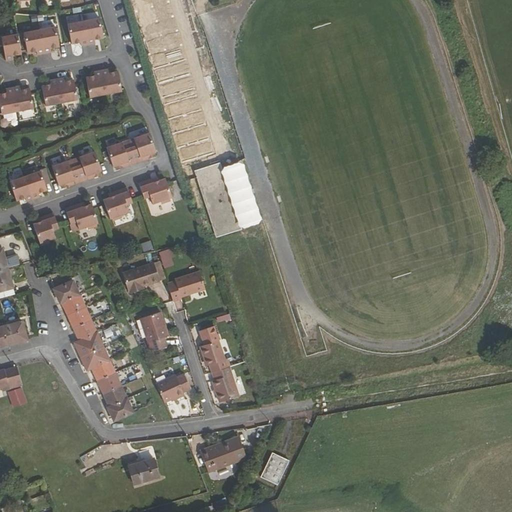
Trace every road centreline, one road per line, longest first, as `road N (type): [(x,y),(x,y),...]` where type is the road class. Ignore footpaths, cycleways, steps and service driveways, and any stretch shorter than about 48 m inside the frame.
road 1 (residential): [(120,54),(165,161),(0,220)]
road 2 (residential): [(49,347),(108,435),(213,424)]
road 3 (track): [(314,404),(511,369)]
road 4 (unknown): [(177,0),(214,132)]
road 5 (residential): [(0,65),(14,72),(120,54)]
